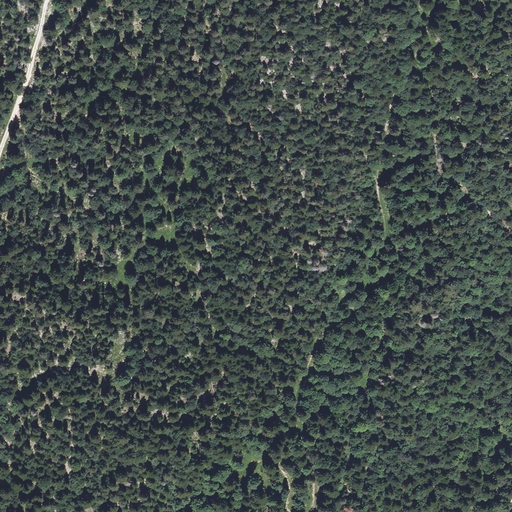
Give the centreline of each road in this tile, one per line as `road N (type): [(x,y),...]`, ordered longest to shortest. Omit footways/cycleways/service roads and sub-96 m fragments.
road 1 (track): [(307,511),(308,460),(294,406),(325,337),(369,290),(387,239),(382,164),(394,104),(428,23),(427,0)]
road 2 (track): [(0,153),(48,0)]
